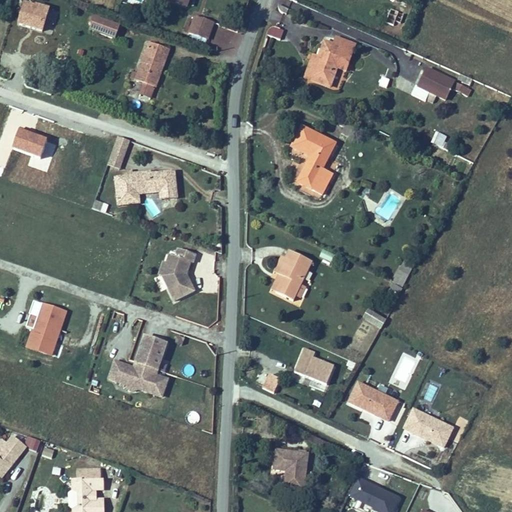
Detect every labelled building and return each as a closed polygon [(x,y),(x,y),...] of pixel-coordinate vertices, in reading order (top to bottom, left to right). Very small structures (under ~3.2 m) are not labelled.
[(191,10),(194,0),(167,0),(167,4),(191,10)] [(365,0),(361,10),(369,13),(372,8),(378,10),(382,0),(381,0),(365,0)] [(400,30),(405,15),(390,10),(385,25),(400,30)] [(73,13),(70,25),(94,33),(98,20),(73,13)] [(188,21),(168,14),(162,31),(182,38),(188,21)] [(310,34),(317,37),(319,29),(313,27),(310,34)] [(267,37),(281,41),(283,32),(270,28),(267,37)] [(305,78),(312,59),(321,62),(333,35),(319,29),(317,37),(310,34),(301,30),(293,52),(286,70),(305,78)] [(133,43),(118,80),(137,88),(153,51),(133,43)] [(280,67),(286,70),(293,52),(287,50),(280,67)] [(402,57),(394,75),(422,87),(430,69),(402,57)] [(432,69),(429,76),(444,83),(447,76),(432,69)] [(465,98),(469,90),(456,84),(452,93),(465,98)] [(302,127),(290,149),(308,159),(296,182),(315,192),(324,171),(337,145),(302,127)] [(431,146),(443,149),(446,137),(434,134),(431,146)] [(128,164),(102,167),(102,169),(92,170),(94,191),(117,189),(116,187),(115,179),(129,178),(129,180),(141,179),(143,191),(155,190),(152,163),(128,166),(128,164)] [(333,176),(324,171),(315,192),(324,196),(333,176)] [(115,179),(116,187),(137,185),(137,192),(143,191),(141,179),(129,180),(129,178),(115,179)] [(117,189),(94,191),(95,198),(117,196),(117,189)] [(92,210),(101,213),(103,204),(94,202),(92,210)] [(261,269),(253,287),(269,294),(287,253),(265,243),(262,249),(255,267),(261,269)] [(249,264),(255,267),(262,249),(256,247),(249,264)] [(369,265),(377,269),(385,252),(377,248),(369,265)] [(189,278),(195,256),(177,250),(175,254),(164,259),(159,278),(162,279),(172,304),(196,294),(189,278)] [(319,261),(331,265),(334,255),(322,251),(319,261)] [(402,260),(391,283),(403,288),(414,265),(402,260)] [(366,270),(375,274),(377,269),(369,265),(366,270)] [(255,267),(246,283),(253,287),(261,269),(255,267)] [(24,352),(51,361),(67,314),(40,305),(24,352)] [(367,313),(364,321),(383,328),(386,320),(367,313)] [(144,337),(122,329),(111,361),(92,354),(87,371),(103,377),(111,375),(118,382),(139,389),(144,372),(133,368),(144,337)] [(283,337),(273,360),(305,373),(313,355),(296,347),(293,348),(292,348),(294,342),(283,337)] [(268,376),(262,391),(274,396),(280,382),(268,376)] [(310,384),(308,388),(324,394),(326,390),(310,384)] [(346,406),(389,425),(399,403),(357,384),(346,406)] [(444,451),(454,429),(412,410),(402,432),(444,451)] [(198,423),(199,414),(188,413),(187,423),(198,423)] [(264,460),(258,473),(275,482),(291,449),(263,435),(254,452),(267,459),(265,461),(264,460)] [(36,453),(40,443),(28,439),(24,449),(36,453)] [(43,458),(51,461),(54,450),(46,447),(43,458)] [(50,503),(50,511),(80,511),(80,493),(72,493),(71,484),(80,484),(80,473),(50,474),(50,484),(46,486),(46,501),(50,503)] [(372,511),(394,511),(401,499),(357,480),(347,501),(372,511)]
